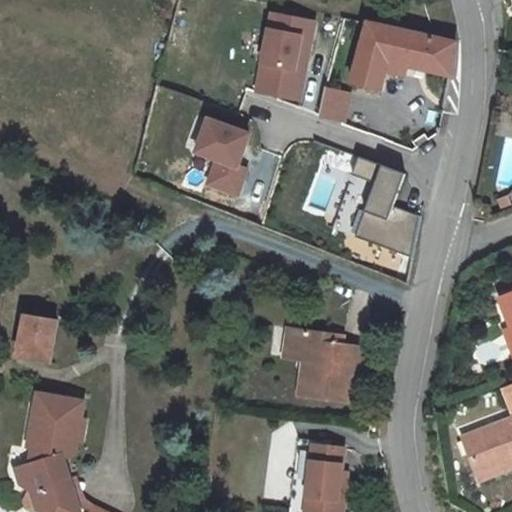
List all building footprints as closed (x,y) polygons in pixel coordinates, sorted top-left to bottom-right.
[(301,103),(318,20),(271,10),(254,93),(301,103)] [(451,76),(457,43),(368,22),(351,83),(379,89),(385,70),(388,61),(409,66),(451,76)] [(406,75),(409,66),(388,61),(385,70),(406,75)] [(351,94),(326,88),(320,116),(345,122),(351,94)] [(214,160),(205,185),(236,196),(259,132),(209,115),(195,153),(214,160)] [(420,226),(428,187),(420,186),(412,224),(420,226)] [(511,207),(511,204),(508,196),(499,200),(503,211),(511,207)] [(511,326),(511,292),(500,298),(511,327),(511,326)] [(59,319),(26,313),(22,335),(28,337),(25,356),(51,361),(59,319)] [(329,342),(331,333),(289,327),(284,357),(305,361),(299,395),(358,404),(366,347),(343,344),(329,342)] [(343,344),(344,335),(331,333),(329,342),(343,344)] [(25,356),(28,337),(22,335),(18,355),(25,356)] [(511,384),(503,388),(511,410),(511,384)] [(39,395),(29,448),(36,449),(33,455),(34,461),(25,464),(30,481),(33,490),(29,492),(25,500),(27,508),(35,511),(41,510),(44,511),(80,511),(79,507),(78,503),(64,460),(74,456),(77,441),(82,442),(86,418),(82,418),(84,403),(39,395)] [(511,418),(465,437),(479,474),(509,462),(507,458),(511,455),(511,418)] [(292,511),(305,511),(314,444),(300,443),(292,511)] [(343,511),(348,472),(342,472),(345,448),(314,444),(305,511),(343,511)] [(509,462),(479,474),(481,479),(511,466),(511,455),(507,458),(509,462)] [(30,481),(25,464),(17,466),(22,483),(30,481)] [(85,501),(78,503),(79,507),(88,511),(90,511),(93,506),(85,501)]
